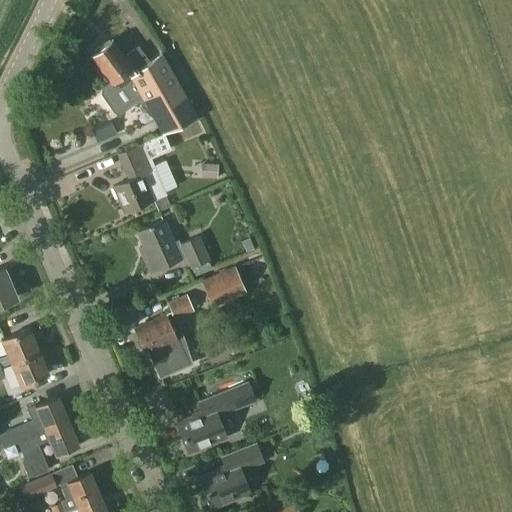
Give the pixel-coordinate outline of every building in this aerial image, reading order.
[(99,69),(110,83),(105,87),(104,92),(115,107),(120,108),(140,94),(129,74),(149,60),(138,46),(125,55),(123,52),(121,53),(112,41),(103,48),(100,48),(95,51),(94,55),(92,56),(101,68),(99,69)] [(162,134),(163,133),(164,133),(198,118),(161,52),(149,60),(129,74),(140,94),(161,132),(162,134)] [(91,130),(95,140),(113,132),(109,122),(91,130)] [(162,134),(143,142),(117,153),(128,180),(112,186),(123,212),(153,200),(165,194),(155,169),(149,157),(170,149),(163,133),(162,134)] [(151,272),(181,259),(181,258),(185,256),(191,269),(210,260),(199,235),(181,243),(178,239),(173,241),(163,219),(137,231),(142,241),(137,243),(151,272)] [(212,305),(246,291),(235,266),(201,280),(212,305)] [(0,303),(17,296),(11,282),(5,268),(0,269),(0,303)] [(149,325),(135,331),(144,352),(155,347),(157,350),(151,353),(160,374),(188,362),(174,329),(177,328),(177,321),(176,317),(191,310),(193,309),(186,294),(167,302),(168,305),(167,306),(171,313),(167,315),(149,323),(149,325)] [(1,340),(11,363),(39,351),(30,328),(1,340)] [(21,386),(49,374),(39,351),(11,363),(21,386)] [(189,454),(226,439),(217,417),(255,401),(247,382),(198,403),(202,414),(177,424),(189,454)] [(0,448),(17,442),(18,443),(69,421),(58,396),(35,406),(41,420),(19,429),(18,426),(0,433),(0,448)] [(49,469),(39,444),(49,439),(56,456),(79,446),(69,421),(18,443),(26,464),(23,465),(29,477),(49,469)] [(213,507),(249,492),(241,470),(263,461),(255,442),(221,456),(226,467),(200,477),(213,507)] [(61,502),(50,506),(52,511),(64,511),(100,496),(90,471),(60,484),(65,498),(61,500),(61,502)] [(20,486),(25,499),(56,486),(51,473),(20,486)] [(107,511),(100,496),(64,511),(107,511)]
